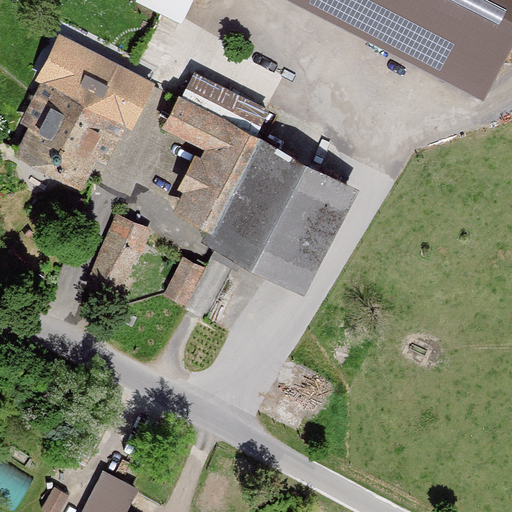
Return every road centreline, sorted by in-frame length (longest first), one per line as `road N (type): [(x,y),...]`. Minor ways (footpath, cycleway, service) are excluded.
road 1 (tertiary): [(386,511),(0,311)]
road 2 (track): [(311,296),(358,220),(363,193),(352,150),(329,118),(135,22)]
road 3 (track): [(356,160),(377,125),(511,100)]
road 4 (track): [(290,98),(270,33),(217,0)]
